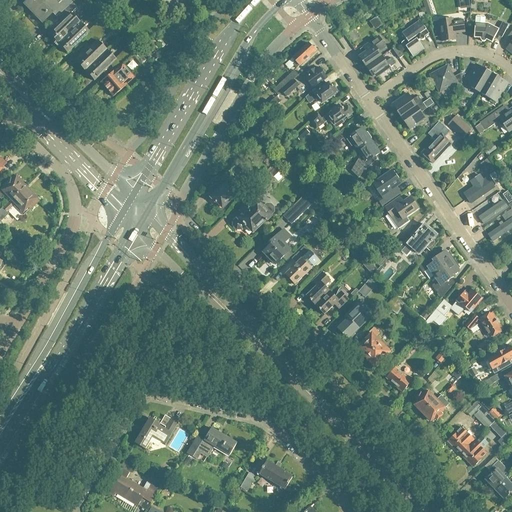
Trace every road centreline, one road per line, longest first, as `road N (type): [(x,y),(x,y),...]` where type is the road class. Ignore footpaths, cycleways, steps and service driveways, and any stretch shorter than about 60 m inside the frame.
road 1 (residential): [(457,511),(175,214),(260,63),(309,15)]
road 2 (residential): [(356,511),(268,422),(148,392),(133,403),(70,511)]
road 3 (secondary): [(0,452),(136,229)]
road 4 (secondary): [(150,212),(252,33),(286,0)]
road 5 (secondary): [(123,210),(0,425)]
road 6 (residential): [(495,282),(369,101)]
road 7 (residential): [(14,328),(72,227),(74,198),(62,172)]
road 8 (residential): [(424,511),(304,387)]
road 9 (residential): [(182,274),(304,387)]
road 10 (residential): [(304,387),(195,264)]
road 11 (residential): [(511,71),(485,53),(447,52),(369,101)]
road 12 (secondary): [(257,0),(169,133)]
